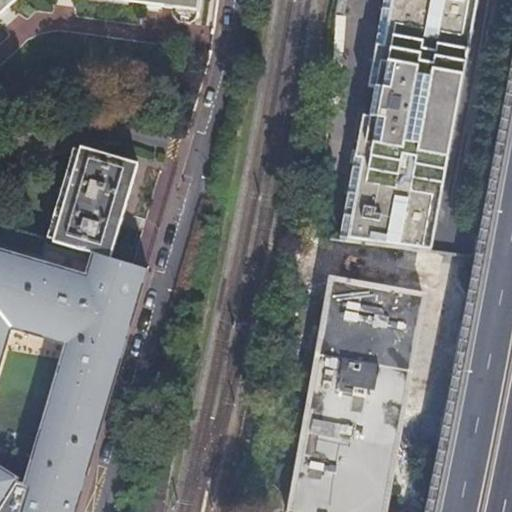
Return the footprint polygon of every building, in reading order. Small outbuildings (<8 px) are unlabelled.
[(0,0),(0,13),(14,0),(116,0),(172,7),(171,13),(176,19),(189,21),(194,17),(195,9),(196,9),(197,0),(0,0)] [(477,0),(386,0),(342,240),(432,251),(477,0)] [(97,255),(108,258),(135,166),(79,149),(52,241),(97,255)] [(320,242),(315,271),(381,281),(385,252),(320,242)] [(0,511),(64,511),(111,353),(121,356),(146,270),(108,258),(97,255),(96,260),(44,246),(41,255),(0,243),(0,511)] [(400,252),(395,282),(444,290),(448,259),(400,252)] [(383,511),(421,297),(330,281),(288,511),(383,511)]
